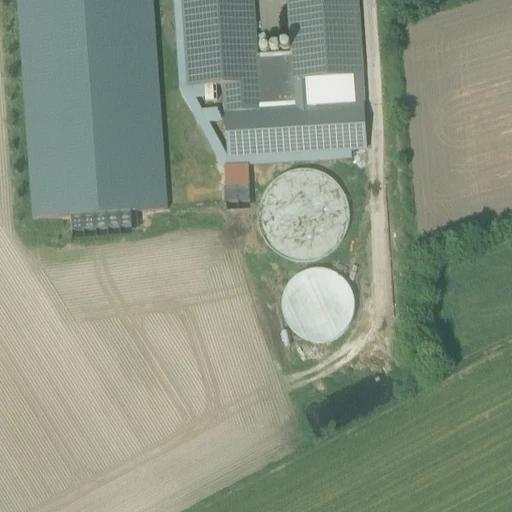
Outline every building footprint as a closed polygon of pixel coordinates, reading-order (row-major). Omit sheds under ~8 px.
[(71,236),(138,232),(137,214),(167,212),(151,0),(17,0),(33,221),(70,218),(71,236)] [(183,0),(189,88),(223,86),(227,158),(366,149),(356,0),(287,0),(291,58),(256,60),(251,0),(183,0)] [(223,185),(248,184),(247,170),(223,171),(223,185)] [(269,256),(343,251),(339,174),(264,178),(269,256)] [(355,312),(355,304),(352,296),(349,291),(345,285),(339,280),(333,277),(327,275),(319,273),(312,274),(304,276),(297,279),(291,284),(286,289),(282,296),(280,302),(279,311),(279,319),(282,327),(285,333),(290,339),(295,343),(300,346),(308,349),(316,350),(322,350),(330,348),(337,344),(344,339),(349,333),(352,327),(355,319),(355,312)]
